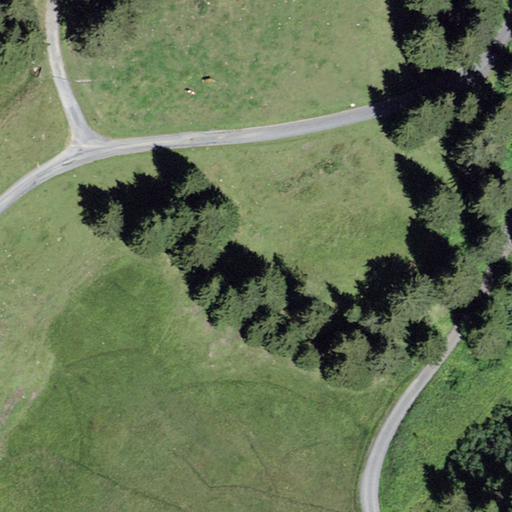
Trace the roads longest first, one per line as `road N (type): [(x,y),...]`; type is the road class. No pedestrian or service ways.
road 1 (unclassified): [(511,26),(462,81),(425,95),(334,123),(93,156),(0,213)]
road 2 (track): [(369,511),(386,435),(470,320),(511,226)]
road 3 (track): [(56,0),(62,69),(93,156)]
